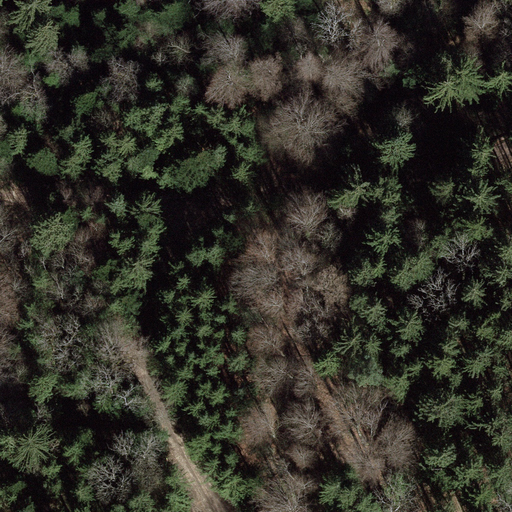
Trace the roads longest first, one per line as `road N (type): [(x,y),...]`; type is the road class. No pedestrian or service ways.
road 1 (track): [(511,151),(341,191),(0,204)]
road 2 (track): [(209,511),(162,415),(138,333),(176,201)]
